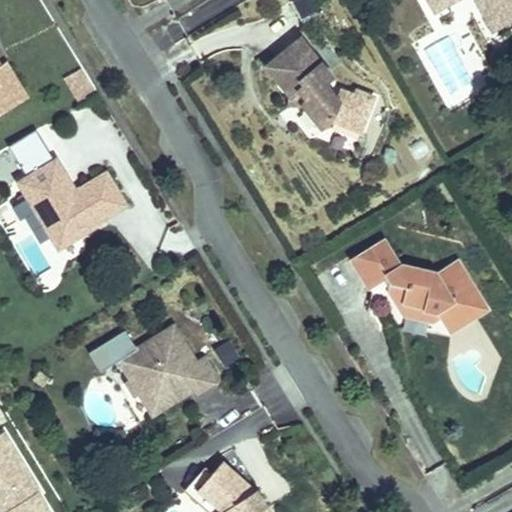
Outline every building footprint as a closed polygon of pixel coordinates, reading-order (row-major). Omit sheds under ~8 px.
[(302,16),(319,8),(314,0),(297,0),(294,2),(302,16)] [(476,0),(493,30),(501,25),(487,0),(429,0),(434,10),(452,0),(476,0)] [(511,0),(487,0),(501,25),(511,19),(511,0)] [(341,90),(339,97),(338,100),(324,83),(332,77),(301,38),(284,51),(292,60),(275,74),(291,95),(299,89),(306,97),(303,104),(322,127),(331,120),(334,121),(361,131),(374,97),(357,91),(355,96),(341,90)] [(267,64),(275,74),(292,60),(284,51),(267,64)] [(7,61),(1,65),(0,65),(0,114),(28,97),(7,61)] [(83,67),(65,77),(74,93),(92,83),(83,67)] [(494,92),(503,88),(495,71),(486,76),(490,85),(494,92)] [(486,97),(494,92),(490,85),(483,90),(486,97)] [(291,103),(303,104),(306,97),(299,89),(291,95),(291,103)] [(361,131),(334,121),(331,128),(358,139),(361,131)] [(28,179),(56,162),(47,147),(19,164),(28,179)] [(106,172),(79,188),(74,192),(56,162),(28,179),(21,183),(29,197),(52,235),(58,246),(126,205),(106,172)] [(52,235),(29,197),(13,206),(21,219),(25,217),(40,242),(52,235)] [(479,307),(453,265),(436,275),(435,273),(401,265),(400,266),(385,241),(358,256),(373,283),(381,278),(387,275),(391,282),(389,291),(398,306),(404,303),(425,308),(425,309),(435,312),(437,311),(440,317),(446,327),(479,307)] [(373,283),(358,256),(352,260),(367,287),(373,283)] [(479,307),(446,327),(450,333),(488,309),(458,261),(453,265),(479,307)] [(387,275),(381,278),(389,291),(391,282),(387,275)] [(432,321),(440,317),(437,311),(435,312),(425,309),(425,308),(404,303),(398,306),(403,314),(432,321)] [(118,360),(131,380),(136,377),(144,390),(139,393),(152,415),(178,399),(180,391),(178,388),(189,381),(194,389),(197,394),(219,380),(204,356),(195,361),(174,325),(118,360)] [(33,378),(41,385),(48,377),(39,370),(33,378)] [(136,377),(131,380),(125,384),(133,397),(139,393),(144,390),(136,377)] [(180,391),(178,399),(194,389),(189,381),(178,388),(180,391)] [(0,509),(1,511),(49,511),(38,494),(40,492),(4,432),(0,434),(0,509)] [(248,495),(255,491),(222,462),(212,473),(197,491),(221,511),(269,511),(267,506),(258,511),(248,495)] [(221,511),(197,491),(212,473),(205,466),(183,491),(207,511),(221,511)] [(258,511),(267,506),(256,490),(255,491),(248,495),(258,511)]
